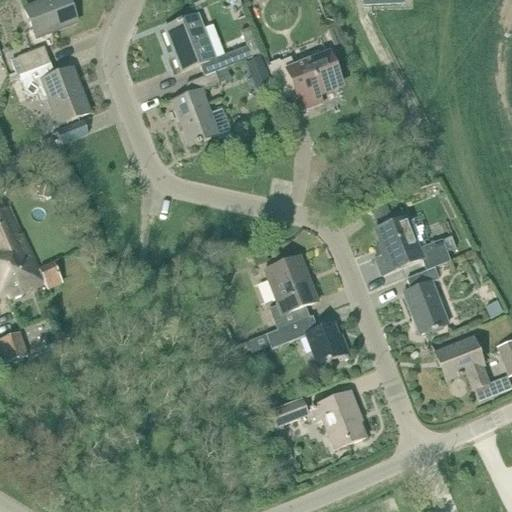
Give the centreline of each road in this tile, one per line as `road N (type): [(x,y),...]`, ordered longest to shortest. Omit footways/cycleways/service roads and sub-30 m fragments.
road 1 (unclassified): [(418,455),(328,230),(177,187),(147,164),(112,57),(131,0)]
road 2 (tertiary): [(418,455),(278,511)]
